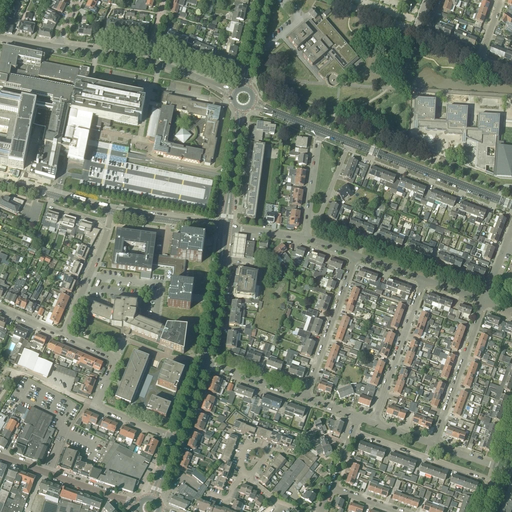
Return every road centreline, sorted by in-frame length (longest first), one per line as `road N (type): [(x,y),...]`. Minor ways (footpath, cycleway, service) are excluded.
road 1 (residential): [(175,439),(102,409),(98,397),(115,358),(60,334)]
road 2 (residential): [(488,284),(316,222)]
road 3 (tertiary): [(511,205),(349,142)]
road 4 (residential): [(373,422),(424,281)]
road 5 (residential): [(430,442),(483,302)]
road 6 (residential): [(301,396),(350,255)]
road 7 (residential): [(492,481),(352,431)]
road 8 (residential): [(60,334),(109,222)]
road 9 (tertiary): [(114,497),(0,456)]
